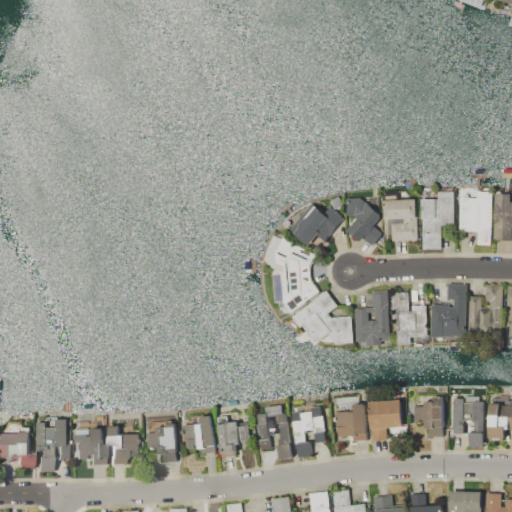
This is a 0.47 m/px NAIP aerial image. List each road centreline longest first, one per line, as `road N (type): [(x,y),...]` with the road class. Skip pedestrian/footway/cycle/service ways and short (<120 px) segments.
road 1 (residential): [(0,493),(153,491),(351,471),(511,466)]
road 2 (residential): [(349,270),(511,269)]
